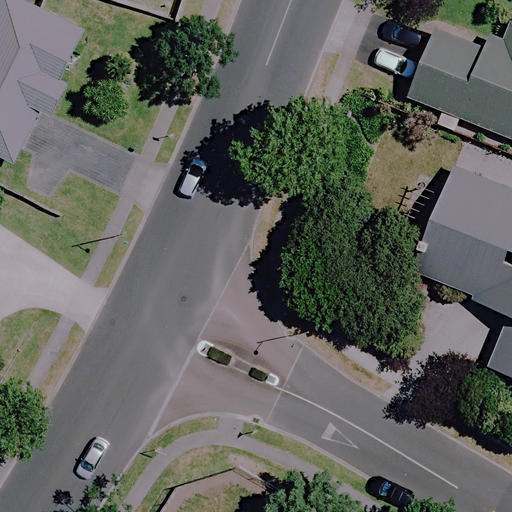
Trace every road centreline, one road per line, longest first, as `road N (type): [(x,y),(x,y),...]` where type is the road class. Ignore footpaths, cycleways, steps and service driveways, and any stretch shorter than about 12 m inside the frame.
road 1 (residential): [(150,319),(501,511)]
road 2 (tertiary): [(150,319),(287,0)]
road 3 (tertiary): [(32,511),(150,319)]
